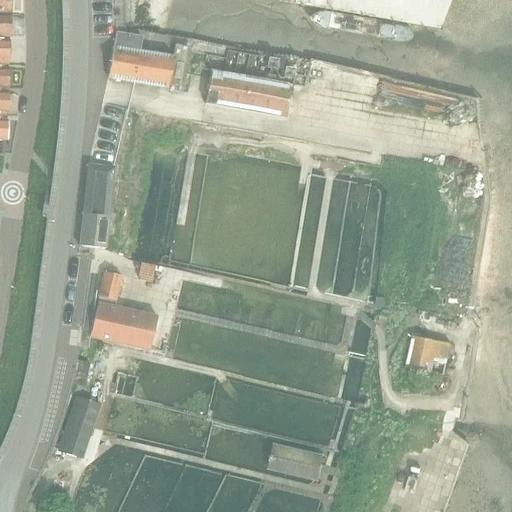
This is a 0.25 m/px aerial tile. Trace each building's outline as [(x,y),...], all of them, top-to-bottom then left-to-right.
[(0,0),(0,14),(8,14),(8,0),(0,0)] [(0,36),(8,36),(8,14),(0,14),(0,36)] [(167,89),(172,57),(139,52),(141,37),(116,33),(113,47),(108,78),(167,89)] [(290,88),(291,86),(211,71),(205,103),(284,118),(290,88)] [(104,249),(109,209),(113,168),(88,165),(83,206),(82,215),(79,247),(104,249)] [(114,307),(115,301),(121,276),(103,272),(97,297),(99,297),(91,334),(150,347),(157,316),(114,307)] [(375,298),(374,308),(378,308),(381,308),(384,308),(384,298),(375,298)] [(443,375),(450,344),(412,336),(405,367),(443,375)] [(76,361),(72,384),(84,387),(89,363),(76,361)] [(82,460),(99,405),(76,397),(58,451),(82,460)] [(317,479),(322,458),(274,447),(269,467),(317,479)] [(403,453),(387,497),(412,506),(428,462),(422,460),(403,453)]
